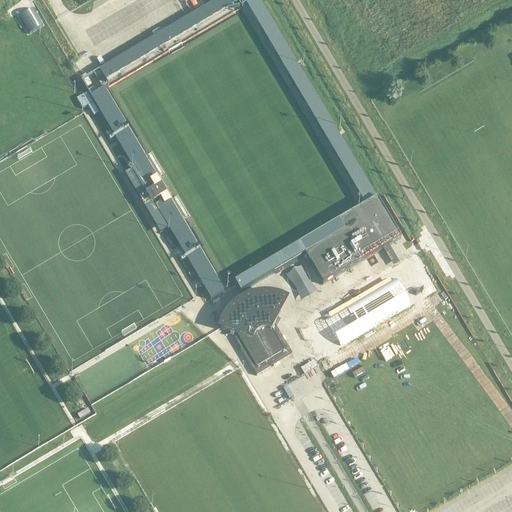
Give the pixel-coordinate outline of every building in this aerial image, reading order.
[(217,0),(100,70),(107,81),(237,4),(235,0),(217,0)] [(235,0),(237,4),(240,9),(255,0),(235,0)] [(257,0),(255,0),(240,9),(361,210),(366,207),(363,203),(369,200),(366,195),(371,192),(257,0)] [(32,9),(19,17),(29,35),(43,27),(32,9)] [(99,71),(93,74),(97,80),(102,77),(99,71)] [(87,79),(83,81),(88,89),(92,87),(87,79)] [(87,92),(90,97),(101,91),(98,85),(87,92)] [(105,89),(91,97),(210,299),(224,291),(105,89)] [(326,231),(234,285),(240,294),(305,255),(323,285),(366,259),(374,255),(400,239),(377,200),(376,201),(366,207),(361,210),(329,229),(326,231)] [(398,273),(397,273),(325,315),(325,316),(327,315),(342,340),(340,341),(340,342),(413,299),(412,298),(411,299),(396,274),(398,273)] [(240,305),(238,306),(237,307),(235,309),(233,311),(230,313),(229,315),(228,317),(226,319),(226,320),(224,323),(223,325),(222,327),(222,330),(219,330),(222,331),(223,331),(223,334),(232,336),(233,334),(236,335),(237,337),(234,339),(256,376),(270,368),(269,366),(272,364),(273,366),(292,355),(274,325),(288,301),(287,301),(288,300),(285,298),(282,297),(280,296),(278,296),(276,295),(273,295),(270,294),(266,294),(262,294),(258,294),(254,295),(252,295),(250,296),(248,297),(246,298),(244,299),(242,300),(243,303),(240,305)]
